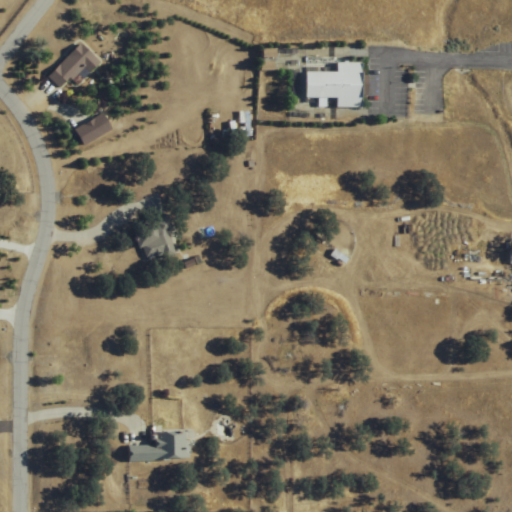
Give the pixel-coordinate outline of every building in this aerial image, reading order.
[(40,75),(54,89),(76,66),(82,72),(92,62),(72,42),(40,75)] [(353,107),(352,61),(328,62),(328,71),(296,71),(296,100),(318,100),(318,98),(327,98),(328,107),(353,107)] [(105,129),(95,113),(67,130),(76,146),(105,129)] [(137,261),(169,254),(161,216),(128,224),(137,261)] [(182,432),(146,433),(146,446),(120,446),(120,462),(182,460),(182,432)]
